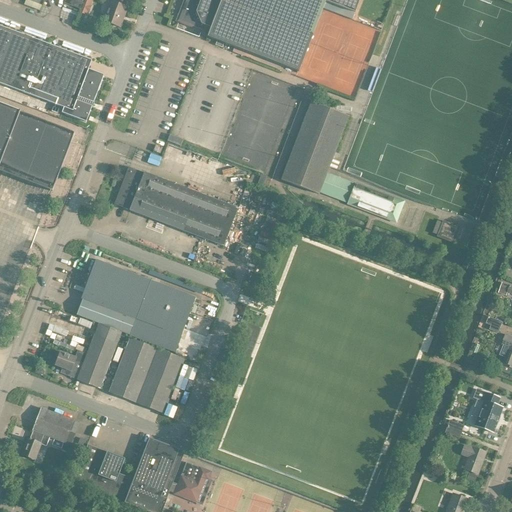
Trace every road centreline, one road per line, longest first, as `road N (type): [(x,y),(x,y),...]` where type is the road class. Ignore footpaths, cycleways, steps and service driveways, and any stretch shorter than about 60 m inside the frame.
road 1 (unclassified): [(11,374),(175,435),(231,305),(222,287),(64,227)]
road 2 (unclassified): [(64,227),(128,57)]
road 3 (unclassified): [(11,374),(64,227)]
road 4 (unclassified): [(128,57),(0,7)]
